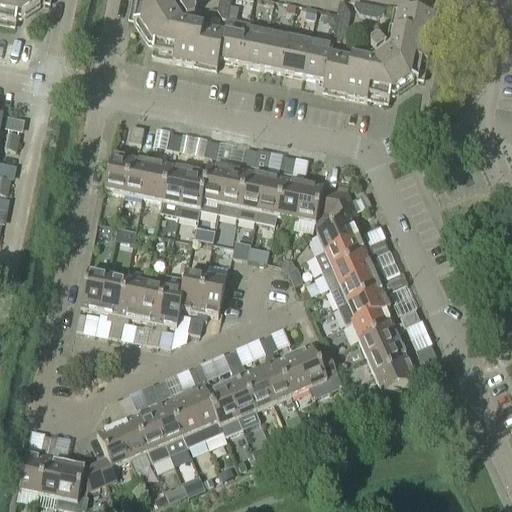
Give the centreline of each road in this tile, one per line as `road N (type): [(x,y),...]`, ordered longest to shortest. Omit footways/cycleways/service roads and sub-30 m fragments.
road 1 (residential): [(99,100),(365,145),(457,345)]
road 2 (residential): [(154,380),(127,396),(38,386),(99,100)]
road 3 (residential): [(11,279),(44,91)]
road 4 (residential): [(511,184),(489,135),(503,24)]
road 5 (residential): [(503,24),(350,0)]
